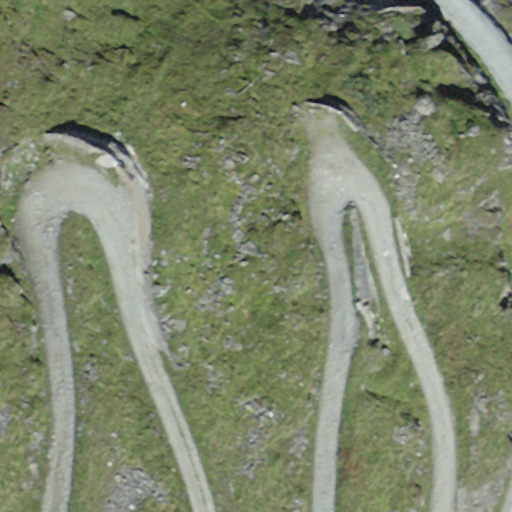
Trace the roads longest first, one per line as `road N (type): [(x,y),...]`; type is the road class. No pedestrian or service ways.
road 1 (track): [(203,511),(104,201),(68,183),(48,195),(39,227),(62,378),(54,511)]
road 2 (track): [(440,511),(445,452),(437,394),(369,194),(342,177),(327,206),(341,329),(322,511)]
